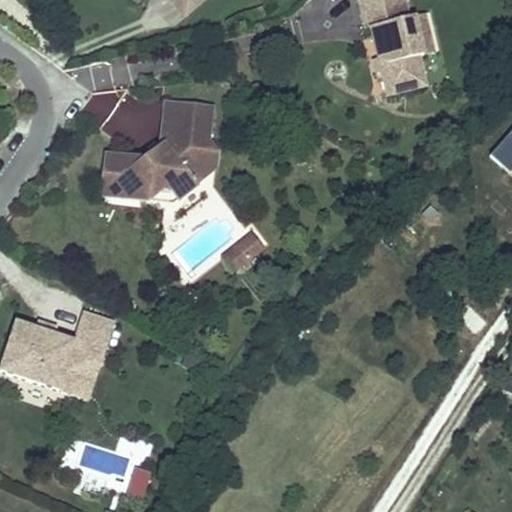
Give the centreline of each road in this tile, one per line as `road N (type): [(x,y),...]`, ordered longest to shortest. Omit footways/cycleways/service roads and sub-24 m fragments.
road 1 (unknown): [(39,91),(322,24)]
road 2 (residential): [(0,195),(38,138),(42,118),(35,82),(0,49)]
